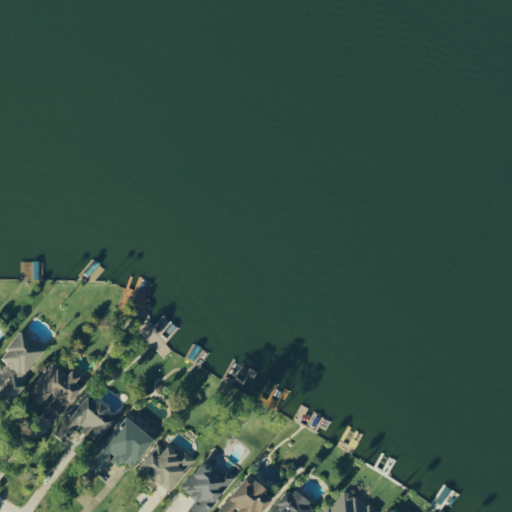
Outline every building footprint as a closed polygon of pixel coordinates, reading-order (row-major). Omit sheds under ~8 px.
[(46,348),(22,329),(1,357),(18,370),(2,390),(14,399),(28,381),(23,377),(46,348)] [(41,404),(52,392),(57,396),(42,414),(53,423),(83,387),(76,381),(82,374),(74,368),(68,375),(53,362),(27,392),(41,404)] [(118,415),(89,392),(72,415),(68,412),(52,432),(68,445),(81,428),(98,441),(118,415)] [(156,437),(127,414),(87,466),(99,475),(112,458),(120,464),(124,459),(133,467),(156,437)] [(171,490),(195,461),(171,441),(165,448),(159,443),(141,466),(171,490)] [(182,488),(197,499),(187,511),(208,511),(235,475),(225,467),(221,472),(203,459),(182,488)] [(261,511),(275,495),(249,473),(217,511),(235,511),(237,511),(238,511),(261,511)] [(271,511),(272,511),(311,511),(316,505),(289,486),(271,511)] [(323,511),(375,511),(376,511),(344,486),(323,511)]
